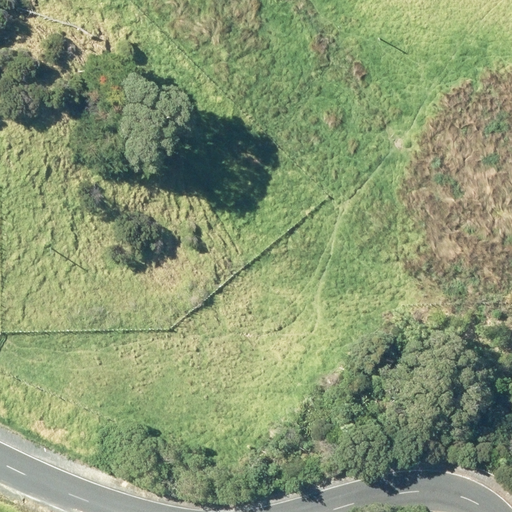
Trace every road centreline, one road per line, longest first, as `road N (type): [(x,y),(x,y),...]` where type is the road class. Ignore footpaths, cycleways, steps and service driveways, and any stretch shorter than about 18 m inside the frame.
road 1 (tertiary): [(331,511),(414,494),(488,511)]
road 2 (tertiary): [(0,463),(114,511)]
